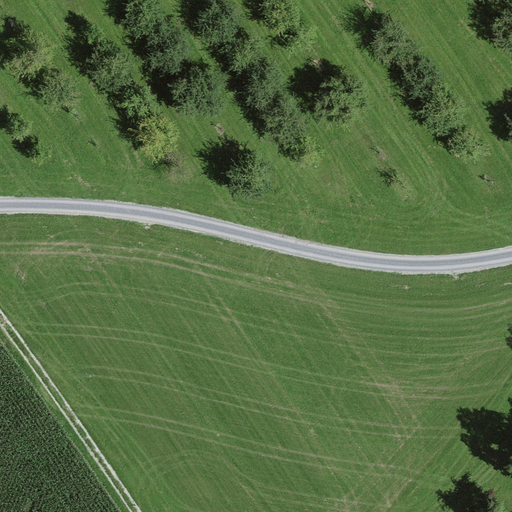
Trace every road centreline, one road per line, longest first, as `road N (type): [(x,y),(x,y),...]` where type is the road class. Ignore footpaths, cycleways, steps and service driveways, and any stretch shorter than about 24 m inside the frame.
road 1 (track): [(511,257),(439,265),(350,258),(185,223),(0,207)]
road 2 (track): [(135,511),(0,314)]
